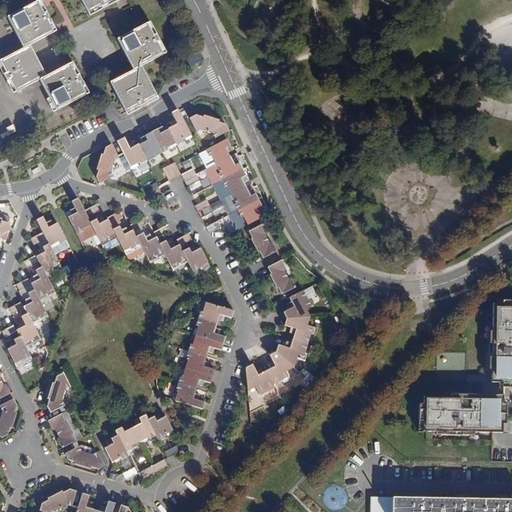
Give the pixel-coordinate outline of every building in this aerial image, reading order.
[(49,12),(42,0),(32,5),(17,13),(13,15),(29,46),(6,58),(12,70),(10,71),(12,76),(15,75),(18,81),(24,79),(27,85),(45,75),(55,93),(61,106),(86,93),(83,87),(88,85),(84,78),(87,77),(84,70),(81,72),(74,59),(51,72),(36,43),(54,33),(51,27),(56,25),(53,19),(56,17),(52,11),(49,12)] [(32,5),(29,0),(10,0),(17,13),(32,5)] [(52,11),(46,0),(42,0),(49,12),(52,11)] [(87,0),(93,10),(105,4),(107,7),(115,3),(113,1),(113,0),(87,0)] [(105,4),(93,10),(95,14),(107,7),(105,4)] [(62,29),(56,17),(53,19),(56,25),(59,31),(62,29)] [(160,31),(153,18),(150,19),(157,32),(160,31)] [(157,32),(150,19),(120,35),(137,67),(115,78),(128,103),(134,99),(137,105),(143,102),(145,104),(152,100),(150,98),(162,91),(146,62),(162,53),(159,48),(164,45),(161,39),(164,37),(160,31),(157,32)] [(170,49),(164,37),(161,39),(164,45),(167,50),(170,49)] [(68,47),(65,42),(56,46),(59,52),(68,47)] [(192,65),(203,59),(199,52),(188,59),(192,65)] [(12,70),(6,58),(4,60),(10,71),(12,70)] [(84,70),(77,58),(74,59),(81,72),(84,70)] [(18,81),(15,75),(12,76),(19,89),(22,88),(18,81)] [(94,89),(87,77),(84,78),(88,85),(91,91),(94,89)] [(152,100),(163,94),(162,91),(150,98),(152,100)] [(61,106),(55,93),(51,95),(58,108),(61,106)] [(133,111),(145,104),(143,102),(137,105),(131,108),(133,111)] [(192,137),(178,110),(172,113),(177,122),(173,124),(175,128),(170,130),(165,133),(163,130),(161,126),(141,136),(142,140),(144,143),(139,146),(135,148),(133,144),(129,146),(124,137),(118,141),(132,168),(137,165),(136,163),(139,161),(140,163),(154,157),(153,154),(156,153),(157,155),(169,149),(168,147),(171,145),(172,147),(184,141),(183,139),(186,138),(187,140),(192,137)] [(204,116),(197,114),(190,117),(196,132),(202,129),(202,131),(206,132),(207,131),(209,131),(210,133),(213,133),(216,137),(230,130),(227,124),(220,121),(220,119),(205,114),(204,116)] [(22,127),(18,120),(12,124),(13,127),(7,131),(9,135),(22,127)] [(234,149),(228,138),(208,148),(211,155),(213,154),(214,157),(213,158),(219,171),(221,170),(222,173),(221,174),(227,186),(228,185),(230,189),(229,190),(235,202),(236,202),(238,204),(236,205),(242,218),(244,217),(245,219),(244,220),(247,226),(261,219),(259,215),(262,214),(266,212),(254,189),(250,191),(248,192),(245,188),(243,183),(246,182),(249,180),(239,158),(235,160),(232,162),(230,157),(228,152),(230,151),(234,149)] [(118,157),(111,143),(105,146),(103,152),(102,152),(97,168),(98,168),(96,176),(99,182),(113,175),(111,171),(113,169),(113,167),(112,167),(113,163),(115,162),(114,159),(118,157)] [(181,173),(175,161),(162,168),(168,180),(181,173)] [(201,180),(195,167),(183,173),(189,186),(201,180)] [(87,215),(84,209),(78,197),(71,200),(75,208),(71,210),(73,214),(68,217),(76,233),(92,225),(103,246),(119,238),(128,256),(143,248),(151,263),(166,256),(173,271),(188,263),(195,276),(210,268),(202,251),(197,253),(195,250),(193,246),(183,251),(181,247),(176,250),(174,246),(170,248),(166,240),(160,243),(158,240),(154,243),(152,239),(149,240),(144,232),(137,236),(135,232),(130,235),(129,231),(126,232),(122,224),(115,228),(112,222),(110,220),(105,222),(103,219),(101,214),(90,220),(87,215)] [(214,212),(208,200),(196,206),(201,218),(214,212)] [(96,203),(84,209),(87,215),(99,209),(96,203)] [(108,216),(110,220),(112,222),(124,216),(121,210),(108,216)] [(37,217),(43,229),(47,235),(49,240),(39,245),(41,250),(43,253),(37,256),(39,259),(42,264),(34,267),(38,276),(35,277),(37,281),(32,283),(34,287),(26,290),(30,298),(28,300),(30,303),(25,305),(27,309),(20,312),(24,320),(21,322),(23,325),(19,327),(21,331),(10,336),(12,341),(14,344),(9,346),(17,364),(33,356),(27,343),(41,336),(34,322),(48,315),(40,299),(55,291),(46,274),(62,266),(52,245),(66,239),(57,222),(53,224),(51,220),(48,222),(44,213),(37,217)] [(1,217),(0,217),(0,233),(12,228),(9,222),(8,222),(0,219),(1,217)] [(147,224),(144,218),(131,224),(133,228),(134,231),(147,224)] [(222,228),(219,221),(207,227),(210,234),(222,228)] [(269,234),(264,224),(249,232),(263,260),(278,252),(273,243),(271,244),(267,235),(269,234)] [(169,232),(165,225),(154,231),(156,237),(157,238),(169,232)] [(47,235),(43,229),(31,235),(34,241),(47,235)] [(192,240),(189,233),(177,239),(179,244),(180,245),(192,240)] [(39,259),(37,256),(36,253),(24,258),(28,264),(39,259)] [(287,271),(283,262),(268,269),(282,296),(285,294),(296,289),(292,280),(289,281),(285,272),(287,271)] [(30,280),(28,276),(17,281),(20,287),(31,282),(30,280)] [(288,300),(291,298),(299,294),(296,289),(285,294),(288,300)] [(307,301),(302,292),(299,294),(291,298),(293,303),(290,304),(292,308),(281,314),(284,320),(282,327),(294,331),(293,335),(296,336),(295,341),(294,346),(290,345),(289,350),(277,346),(274,353),(269,356),(274,368),(271,369),(272,373),(268,375),(263,378),(261,374),(257,376),(251,365),(245,368),(247,394),(255,390),(259,397),(265,394),(264,391),(282,382),(283,384),(290,381),(286,373),(293,370),(296,361),(304,363),(307,356),(305,355),(310,335),(313,336),(315,329),(307,326),(309,318),(305,311),(312,307),(309,300),(307,301)] [(24,302),(21,297),(10,303),(13,310),(25,304),(24,302)] [(501,305),(492,305),(492,385),(511,384),(511,301),(501,302),(501,305)] [(233,312),(204,303),(202,310),(204,310),(203,314),(201,313),(196,326),(198,327),(197,330),(195,329),(191,342),(193,343),(192,346),(190,345),(186,359),(188,360),(187,363),(185,362),(181,376),(183,376),(182,380),(180,379),(175,392),(177,392),(176,395),(174,395),(172,401),(201,411),(203,405),(193,401),(195,396),(191,394),(193,389),(195,384),(198,385),(199,382),(210,385),(214,371),(204,368),(205,363),(201,362),(204,353),(208,354),(209,349),(220,353),(225,337),(214,334),(216,330),(212,329),(213,323),(215,319),(219,320),(220,315),(231,319),(233,312)] [(17,324),(15,319),(3,325),(6,332),(18,326),(17,324)] [(69,385),(62,370),(55,373),(53,380),(51,379),(47,395),(49,396),(46,405),(50,412),(65,404),(61,398),(63,397),(63,395),(62,393),(63,390),(65,390),(65,388),(65,387),(69,385)] [(0,375),(0,398),(9,393),(5,384),(3,385),(0,380),(0,375)] [(198,391),(196,400),(204,402),(206,393),(198,391)] [(503,393),(423,393),(423,402),(418,402),(418,430),(507,430),(507,403),(503,403),(503,393)] [(16,407),(12,399),(0,405),(0,440),(7,437),(9,429),(11,430),(15,415),(13,414),(16,407)] [(76,441),(61,413),(47,421),(51,430),(54,429),(58,437),(56,439),(61,449),(76,441)] [(160,417),(158,413),(147,418),(145,414),(134,420),(136,424),(138,428),(133,430),(128,433),(126,429),(124,425),(114,431),(116,434),(105,440),(108,444),(109,447),(104,449),(112,464),(118,460),(117,458),(120,456),(122,459),(127,456),(125,451),(132,448),(131,446),(134,445),(134,446),(147,440),(146,438),(149,437),(150,438),(156,436),(158,440),(165,436),(163,434),(166,432),(167,435),(173,432),(165,418),(161,420),(160,417)] [(178,452),(175,446),(164,452),(167,458),(178,452)] [(85,451),(83,450),(83,451),(82,451),(79,447),(64,455),(67,460),(75,463),(74,465),(89,469),(90,468),(97,470),(105,466),(98,452),(93,454),(93,453),(90,452),(88,454),(85,453),(85,451)] [(152,466),(154,472),(167,466),(164,460),(152,466)] [(143,478),(154,472),(152,466),(140,472),(143,478)] [(136,474),(133,468),(121,474),(124,480),(136,474)] [(75,492),(68,489),(62,492),(62,491),(47,498),(48,500),(40,504),(38,511),(41,511),(54,511),(55,511),(60,509),(59,508),(61,506),(64,508),(65,504),(70,506),(75,492)] [(88,496),(82,494),(75,511),(114,511),(116,506),(108,503),(104,511),(100,511),(99,511),(88,511),(90,508),(85,507),(88,496)] [(511,511),(511,499),(392,498),(391,511),(511,511)]
